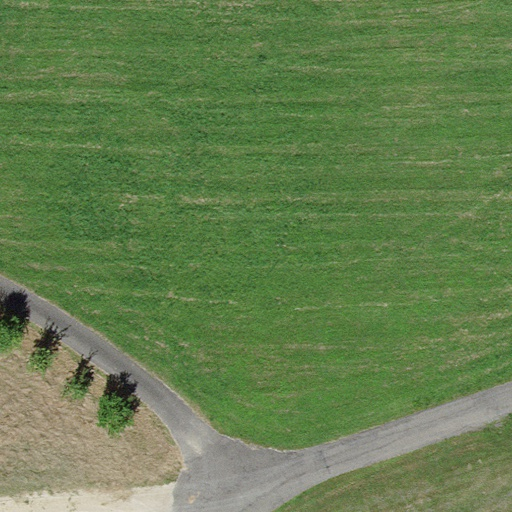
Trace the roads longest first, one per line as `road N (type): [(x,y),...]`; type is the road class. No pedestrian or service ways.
road 1 (track): [(169,511),(225,502),(144,397),(0,299)]
road 2 (residential): [(511,394),(225,502),(218,511)]
